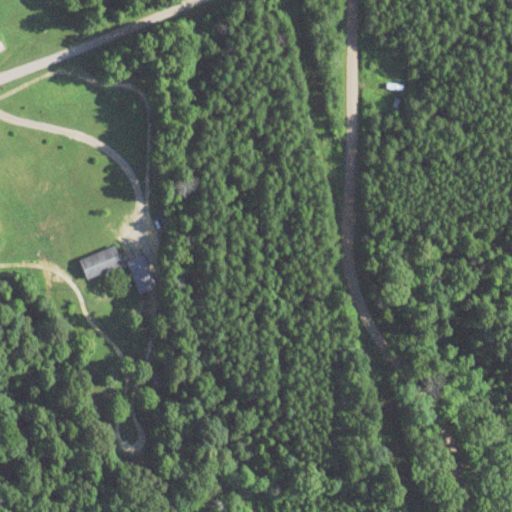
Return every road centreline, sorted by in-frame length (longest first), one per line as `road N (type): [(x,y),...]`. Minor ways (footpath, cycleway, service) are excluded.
road 1 (residential): [(455,511),(441,446),(349,296),(343,0)]
road 2 (residential): [(196,0),(0,79)]
